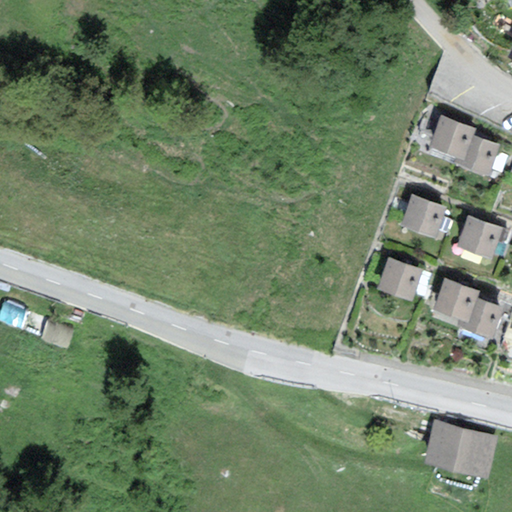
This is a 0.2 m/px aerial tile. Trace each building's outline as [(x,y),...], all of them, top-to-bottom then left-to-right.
[(473,137),(475,129),(440,117),(429,149),(456,158),(464,161),(473,137)] [(499,146),(473,137),(464,161),(456,158),(454,165),(488,177),(499,146)] [(446,206),(411,194),(400,228),(435,240),(446,206)] [(502,228),(467,216),(456,250),(491,261),(502,228)] [(423,270),(388,259),(377,290),(412,302),(423,270)] [(476,299),(479,292),(444,279),(433,311),(460,321),(468,324),(476,299)] [(504,308),(476,299),(468,324),(460,321),(457,328),(492,340),(504,308)] [(498,437),(435,422),(424,465),(487,480),(498,437)]
